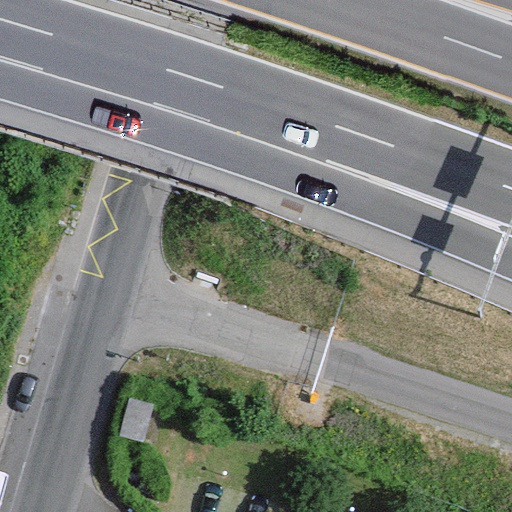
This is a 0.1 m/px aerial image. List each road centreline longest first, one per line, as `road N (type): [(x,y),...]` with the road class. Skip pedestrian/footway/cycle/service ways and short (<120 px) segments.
road 1 (motorway): [(0,67),(511,263)]
road 2 (motorway): [(0,38),(511,193)]
road 3 (unclassified): [(43,511),(196,0)]
road 4 (motorway): [(511,53),(365,0)]
